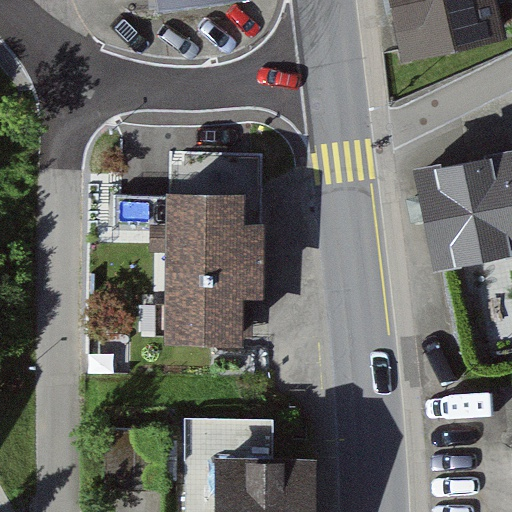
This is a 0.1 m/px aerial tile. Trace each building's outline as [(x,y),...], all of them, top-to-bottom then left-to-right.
[(249,0),(156,0),(158,11),(249,1),(249,0)] [(390,0),(404,61),(504,39),(495,0),(390,0)] [(511,163),(424,180),(441,272),(511,258),(511,163)] [(245,195),(168,194),(169,345),(239,346),(267,295),(265,220),(245,220),(245,195)] [(173,427),(116,427),(116,484),(173,485),(173,427)] [(309,511),(310,455),(213,455),(213,511),(309,511)]
